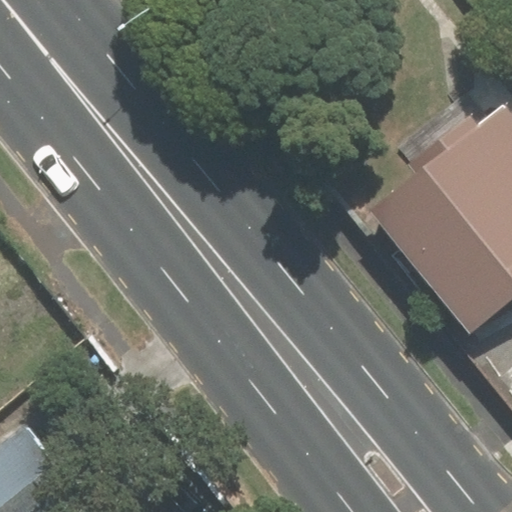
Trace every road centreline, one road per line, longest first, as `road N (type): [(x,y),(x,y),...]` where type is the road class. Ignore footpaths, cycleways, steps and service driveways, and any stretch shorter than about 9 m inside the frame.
road 1 (primary): [(30,32),(467,511)]
road 2 (primary): [(361,511),(30,32)]
